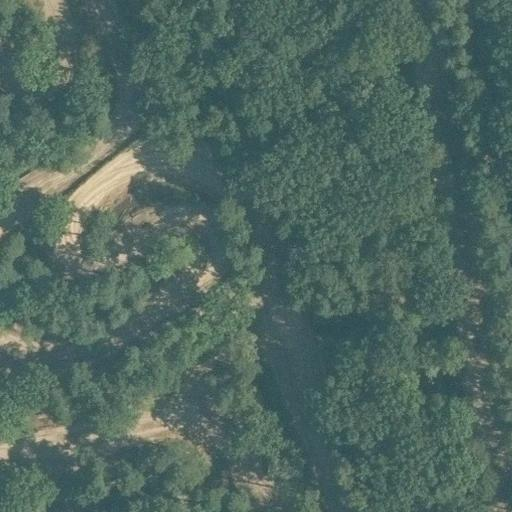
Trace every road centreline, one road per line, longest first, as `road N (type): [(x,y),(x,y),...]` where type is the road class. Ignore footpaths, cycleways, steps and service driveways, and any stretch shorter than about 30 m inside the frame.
road 1 (track): [(425,0),(505,511)]
road 2 (track): [(441,0),(493,12),(511,138)]
